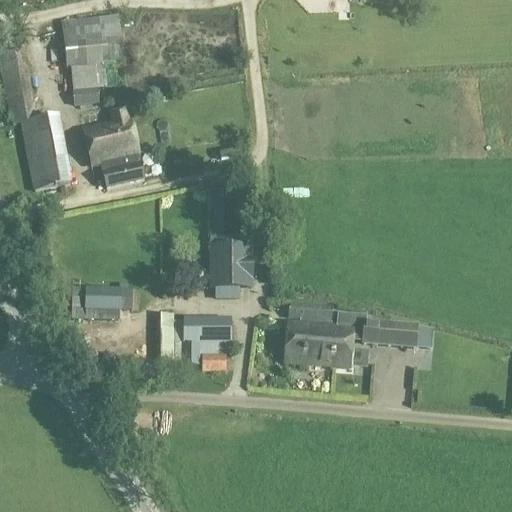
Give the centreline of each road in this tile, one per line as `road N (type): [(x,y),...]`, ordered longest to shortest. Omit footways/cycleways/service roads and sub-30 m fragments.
road 1 (unclassified): [(0,216),(227,173),(257,157),(262,135),(249,0)]
road 2 (tertiary): [(147,511),(55,368)]
